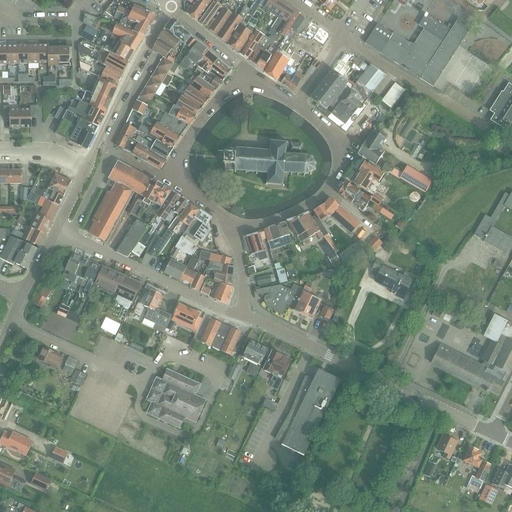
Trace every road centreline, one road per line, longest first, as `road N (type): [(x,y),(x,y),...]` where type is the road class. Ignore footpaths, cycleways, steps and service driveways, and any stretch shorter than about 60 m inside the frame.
road 1 (residential): [(494,433),(239,315)]
road 2 (residential): [(232,233),(303,208),(334,178),(336,137),(296,104)]
road 3 (residential): [(239,315),(68,238)]
road 4 (residential): [(86,168),(170,7)]
road 5 (residential): [(245,68),(163,178)]
